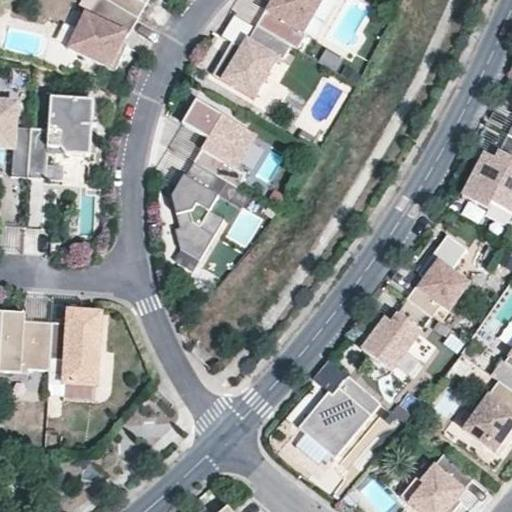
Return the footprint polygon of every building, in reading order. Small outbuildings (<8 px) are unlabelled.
[(138,19),(107,0),(104,0),(94,19),(89,16),(69,51),(117,72),(124,56),(128,45),(124,43),(138,19)] [(107,0),(138,19),(149,0),(107,0)] [(273,0),(258,26),(296,49),(302,53),(312,36),(308,34),(328,0),(273,0)] [(296,49),(258,26),(244,50),(237,61),(230,57),(226,54),(214,76),(259,103),(283,61),(287,64),(296,49)] [(244,50),(237,46),(230,57),(237,61),(244,50)] [(49,130),(31,129),(28,178),(47,180),(49,154),(49,148),(61,149),(66,155),(90,156),(94,100),(51,98),(49,130)] [(185,126),(199,102),(195,100),(181,123),(185,126)] [(12,177),(28,178),(31,129),(31,128),(16,127),(18,104),(0,102),(0,147),(14,149),(12,177)] [(209,140),(195,163),(218,177),(238,189),(246,175),(235,169),(255,136),(199,102),(185,126),(209,140)] [(511,136),(509,135),(496,160),(492,157),(470,199),(488,209),(492,202),(511,212),(511,136)] [(470,199),(492,157),(485,154),(463,196),(470,199)] [(218,177),(195,163),(173,200),(181,229),(176,231),(181,250),(200,261),(225,220),(211,212),(219,197),(210,191),(218,177)] [(511,212),(492,202),(488,209),(511,221),(511,212)] [(467,280),(433,255),(419,274),(423,277),(407,299),(408,300),(432,317),(441,305),(446,310),(467,280)] [(432,317),(408,300),(392,322),(388,320),(364,352),(393,372),(432,317)] [(107,314),(86,313),(86,321),(106,322),(107,314)] [(25,317),(3,316),(0,364),(0,373),(29,375),(29,370),(49,371),(53,324),(25,322),(25,317)] [(86,326),(53,324),(49,371),(49,374),(70,375),(70,385),(102,387),(106,322),(86,321),(86,326)] [(503,361),(492,376),(500,382),(511,390),(511,353),(506,362),(503,361)] [(382,404),(349,376),(333,396),(329,393),(299,428),(336,459),(382,404)] [(511,431),(511,390),(500,382),(464,430),(500,456),(511,439),(511,435),(510,434),(511,431)] [(476,478),(445,453),(422,483),(417,479),(402,498),(418,511),(454,511),(462,503),(454,496),(461,488),(464,492),(476,478)] [(270,511),(271,511),(252,495),(232,511),(270,511)]
